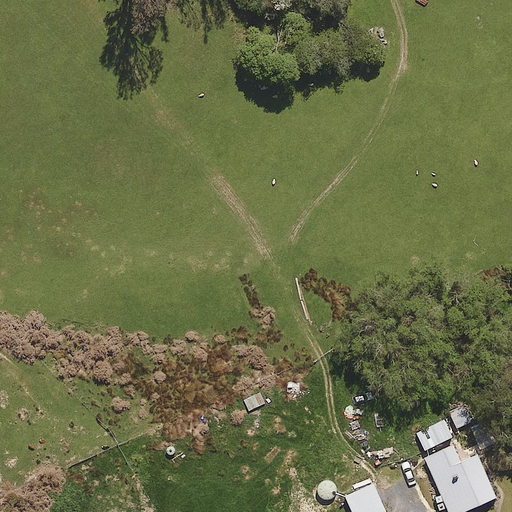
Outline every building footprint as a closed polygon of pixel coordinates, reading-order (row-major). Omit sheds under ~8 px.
[(265,402),(259,390),(242,399),(248,411),(265,402)] [(471,419),(463,403),(448,410),(456,426),(471,419)] [(451,434),(442,418),(415,431),(423,448),(451,434)] [(459,459),(452,443),(423,456),(448,511),(453,511),(494,494),(475,452),(459,459)] [(384,511),(370,479),(342,492),(351,511),(384,511)]
